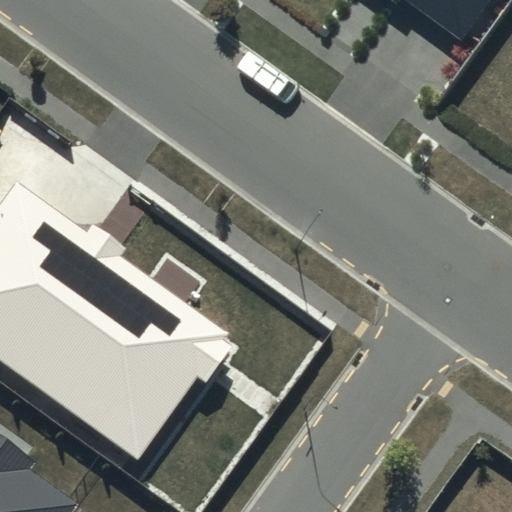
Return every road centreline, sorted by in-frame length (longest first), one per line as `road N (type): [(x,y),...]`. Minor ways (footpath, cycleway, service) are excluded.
road 1 (residential): [(453,271),(84,0)]
road 2 (residential): [(282,511),(453,271)]
